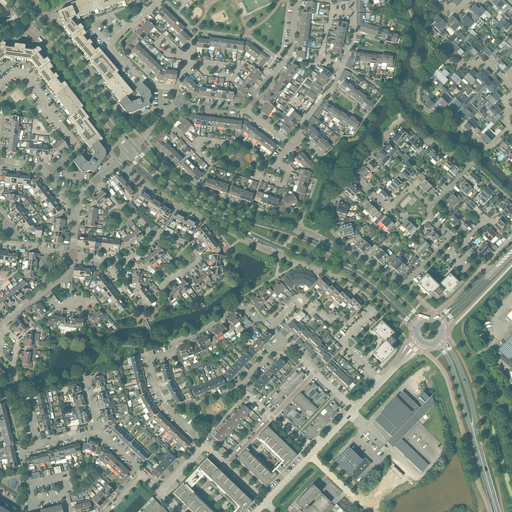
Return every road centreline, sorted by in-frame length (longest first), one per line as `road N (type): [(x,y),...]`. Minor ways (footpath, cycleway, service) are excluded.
road 1 (secondary): [(126,153),(192,204),(349,271),(415,330)]
road 2 (secondary): [(424,318),(366,272),(302,237),(197,198),(133,146)]
road 3 (residential): [(508,129),(485,146),(417,101),(417,85),(441,61),(484,63),(504,80)]
road 4 (residential): [(451,236),(404,281),(354,255),(328,219),(350,170)]
road 5 (residential): [(428,205),(467,164),(399,119),(350,170)]
road 6 (secondary): [(11,0),(72,69),(126,153)]
road 7 (secondary): [(133,146),(25,0)]
road 8 (residential): [(47,174),(75,147),(26,75),(0,85)]
road 9 (residential): [(295,134),(350,48),(353,0)]
road 10 (residential): [(176,93),(149,86),(111,46),(159,0)]
road 11 (residential): [(270,328),(235,303),(171,350),(147,357)]
